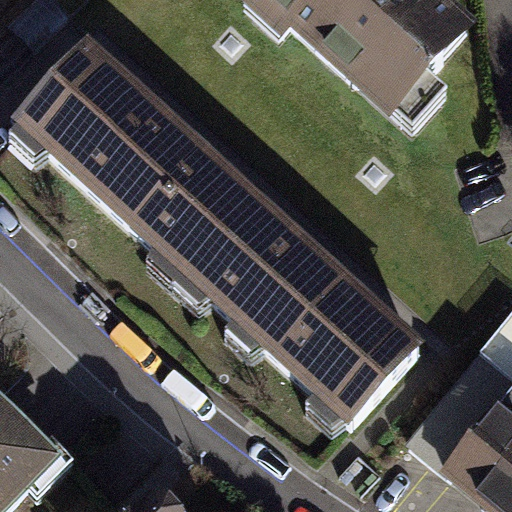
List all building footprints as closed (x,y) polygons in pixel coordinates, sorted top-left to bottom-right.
[(259,0),(402,125),(486,31),(451,0),(259,0)] [(101,45),(21,134),(308,390),(357,434),(436,346),(336,257),(183,119),(101,45)] [(511,511),(511,328),(413,445),(494,511),(511,511)] [(0,391),(0,511),(30,511),(75,469),(0,391)] [(181,511),(164,494),(145,511),(181,511)]
